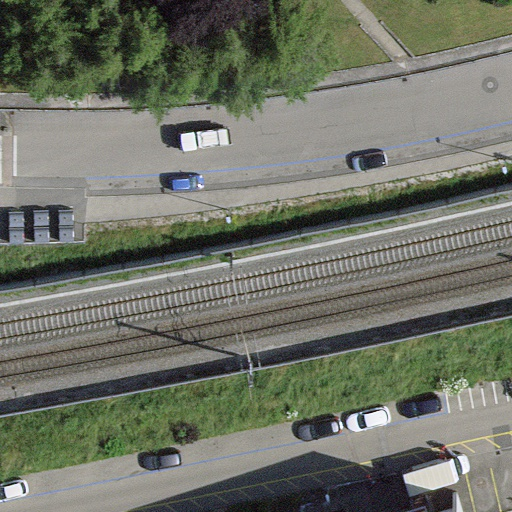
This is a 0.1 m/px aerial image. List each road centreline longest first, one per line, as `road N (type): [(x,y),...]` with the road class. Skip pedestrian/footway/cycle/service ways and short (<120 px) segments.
road 1 (residential): [(0,160),(249,154),(511,110)]
road 2 (residential): [(511,424),(55,511)]
